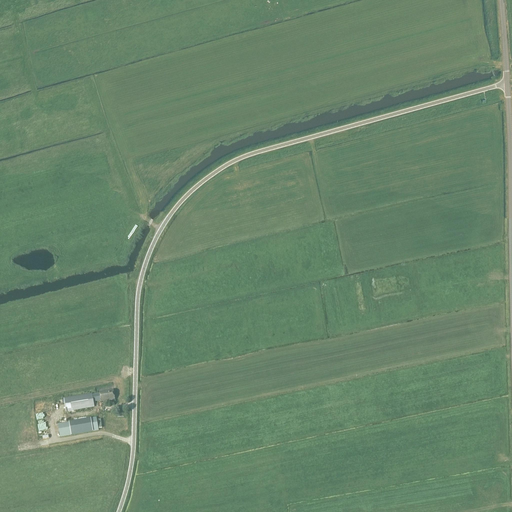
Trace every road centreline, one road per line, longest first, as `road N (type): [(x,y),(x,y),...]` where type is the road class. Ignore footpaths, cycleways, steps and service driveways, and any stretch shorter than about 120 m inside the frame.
road 1 (unclassified): [(118,511),(132,458),(140,280),(178,203),(226,164),(260,150),(507,82)]
road 2 (tertiary): [(511,229),(507,82)]
